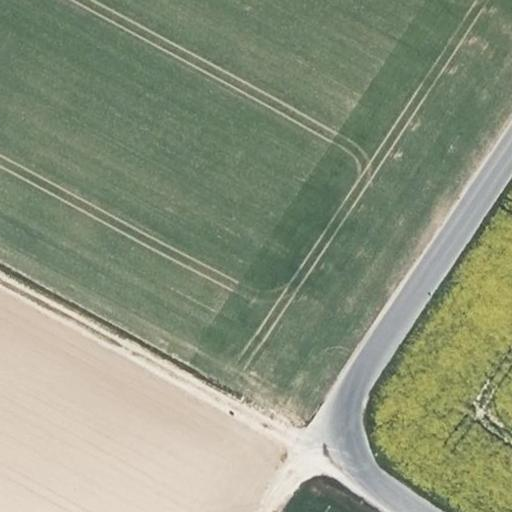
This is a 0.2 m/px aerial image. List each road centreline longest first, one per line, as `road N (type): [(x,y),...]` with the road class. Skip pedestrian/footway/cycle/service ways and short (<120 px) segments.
road 1 (unclassified): [(408,511),(311,447),(511,147)]
road 2 (track): [(268,511),(311,447),(0,279)]
